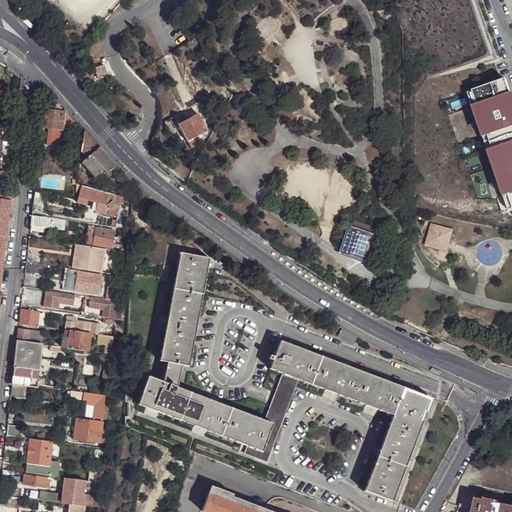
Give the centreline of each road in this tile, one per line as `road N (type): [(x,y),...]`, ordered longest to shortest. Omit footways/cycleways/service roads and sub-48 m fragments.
road 1 (tertiary): [(499,384),(297,285),(153,179),(37,51)]
road 2 (residential): [(37,51),(0,368)]
road 3 (unclassified): [(499,384),(429,511)]
